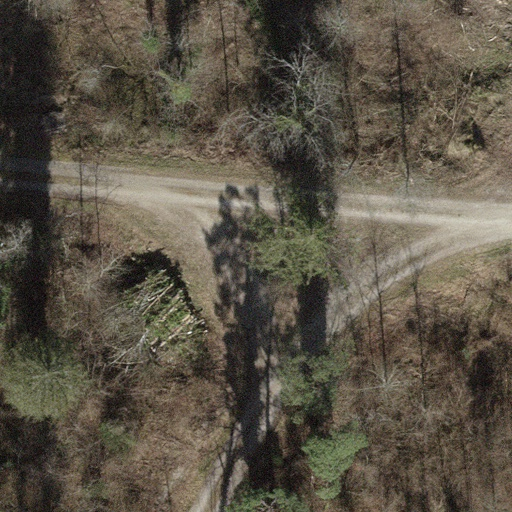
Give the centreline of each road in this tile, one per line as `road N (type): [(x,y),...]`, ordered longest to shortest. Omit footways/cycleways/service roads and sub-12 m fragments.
road 1 (track): [(0,173),(511,213)]
road 2 (track): [(511,215),(403,259),(318,328),(265,401),(210,511)]
road 3 (track): [(265,401),(262,325),(234,265),(194,226),(129,185)]
